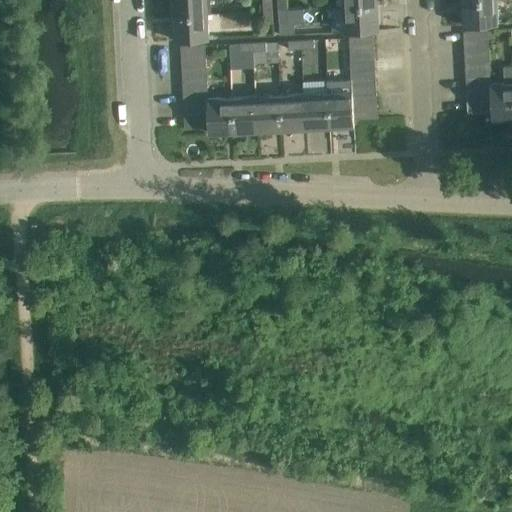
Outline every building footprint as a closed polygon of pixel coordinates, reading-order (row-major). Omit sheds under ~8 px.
[(172,0),(173,15),(208,14),(206,0),(172,0)] [(262,0),(264,11),(272,10),(271,0),(262,0)] [(278,0),(279,10),(287,10),(286,0),(278,0)] [(498,23),(497,0),(472,0),(463,1),(464,25),(498,23)] [(378,5),(343,7),(345,31),(379,30),(378,5)] [(273,23),(272,10),(264,11),(264,24),(273,23)] [(288,22),(287,10),(279,10),(279,23),(288,22)] [(209,38),(208,14),(173,15),(175,40),(209,38)] [(464,43),(488,42),(488,30),(463,31),(464,43)] [(350,49),(374,48),(374,36),(349,37),(350,49)] [(314,39),(301,40),(302,49),(314,48),(314,39)] [(302,49),(301,40),(289,40),(289,49),(302,49)] [(241,52),(254,51),(253,42),(240,43),(241,52)] [(266,42),(253,42),(254,51),(266,50),(266,42)] [(488,42),(464,43),(465,55),(489,53),(488,42)] [(181,58),(206,56),(205,45),(181,46),(181,58)] [(374,48),(350,49),(350,61),(375,60),(374,48)] [(489,53),(465,55),(465,67),(490,65),(489,53)] [(182,69),(206,68),(206,56),(181,58),(182,69)] [(350,61),(351,72),(375,71),(375,60),(350,61)] [(490,65),(465,67),(466,78),(490,77),(490,65)] [(511,117),(511,66),(504,67),(504,83),(491,84),(490,84),(490,88),(491,100),(492,112),(492,118),(511,117)] [(183,81),(207,80),(206,68),(182,69),(183,81)] [(351,72),(352,84),(376,83),(375,71),(351,72)] [(490,84),(491,84),(490,77),(466,78),(467,90),(490,88),(490,84)] [(354,119),(352,91),(351,78),(327,80),(330,127),(354,125),(354,119)] [(207,80),(183,81),(183,93),(208,91),(207,80)] [(352,91),(353,96),(377,94),(376,83),(352,84),(352,91)] [(467,90),(467,101),(491,100),(490,88),(467,90)] [(208,99),(208,98),(208,91),(183,93),(184,104),(208,103),(208,99)] [(306,128),(330,127),(328,92),(304,93),(306,128)] [(280,95),(282,129),(306,128),(304,93),(280,95)] [(377,94),(353,96),(353,107),(377,106),(377,94)] [(282,129),(280,95),(256,96),(258,130),(282,129)] [(258,130),(256,96),(232,97),(234,132),(258,130)] [(209,133),(234,132),(232,97),(208,98),(208,99),(208,103),(208,114),(209,114),(209,126),(209,133)] [(491,100),(467,101),(468,113),(492,112),(491,100)] [(208,114),(208,103),(184,104),(184,116),(208,114)] [(378,118),(377,106),(353,107),(354,119),(378,118)] [(208,114),(184,116),(185,128),(209,126),(209,114),(208,114)]
